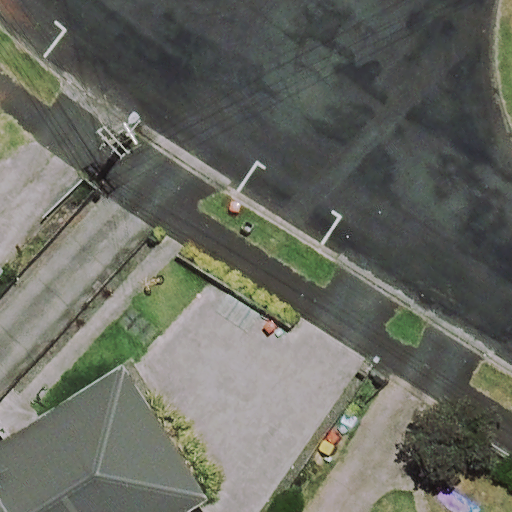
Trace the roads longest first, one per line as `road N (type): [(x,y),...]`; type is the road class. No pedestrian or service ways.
road 1 (residential): [(212,93),(511,282)]
road 2 (residential): [(328,0),(212,93)]
road 3 (residential): [(104,0),(212,93)]
